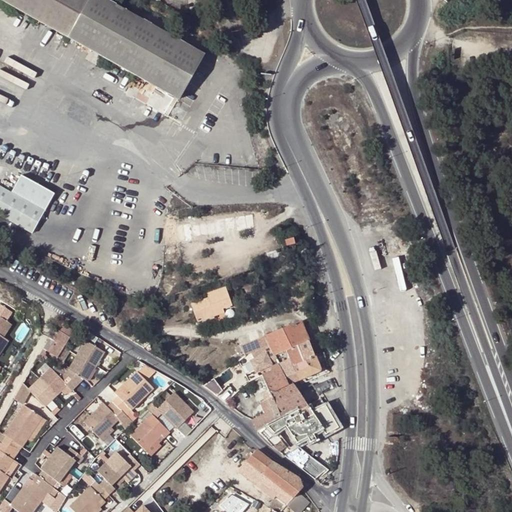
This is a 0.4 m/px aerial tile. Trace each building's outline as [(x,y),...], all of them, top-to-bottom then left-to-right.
[(1,0),(180,99),(204,57),(205,55),(106,0),(1,0)] [(241,154),(245,168),(259,164),(255,150),(241,154)] [(0,185),(0,213),(33,232),(55,194),(21,175),(12,192),(0,185)] [(175,225),(178,240),(256,229),(254,214),(175,225)] [(277,250),(275,250),(268,252),(269,258),(276,257),(276,256),(281,255),(280,251),(277,251),(277,250)] [(255,267),(233,274),(235,278),(257,272),(255,267)] [(207,293),(209,298),(192,304),(198,321),(213,316),(212,311),(223,307),(232,305),(226,287),(207,293)] [(307,292),(290,297),(294,309),(311,305),(310,304),(307,292)] [(311,305),(312,311),(319,309),(317,302),(310,304),(311,305)] [(223,307),(212,311),(213,316),(224,312),(223,307)] [(0,348),(5,341),(13,328),(0,319),(0,355),(2,352),(0,350),(0,348)] [(308,339),(300,321),(281,328),(290,348),(298,344),(299,342),(302,342),(308,339)] [(59,322),(56,328),(51,334),(48,339),(42,348),(50,353),(56,358),(66,342),(73,331),(59,322)] [(281,328),(264,335),(268,344),(274,355),(287,349),(290,348),(281,328)] [(251,352),(268,344),(264,335),(240,346),(245,355),(251,352)] [(290,348),(287,349),(293,365),(315,356),(308,339),(302,342),(299,342),(298,344),(290,348)] [(106,351),(85,340),(77,355),(98,367),(106,351)] [(0,348),(0,350),(2,352),(9,343),(5,341),(0,348)] [(268,344),(251,352),(253,356),(259,368),(246,374),(250,380),(262,375),(272,397),(260,403),(265,413),(251,420),(258,431),(308,405),(293,383),(300,379),(293,365),(287,349),(274,355),(268,344)] [(42,348),(38,354),(45,360),(50,353),(42,348)] [(77,355),(68,369),(84,379),(90,383),(98,367),(77,355)] [(300,379),(321,370),(315,356),(293,365),(300,379)] [(61,376),(50,368),(40,377),(49,386),(56,396),(69,386),(61,376)] [(84,379),(68,369),(61,376),(69,386),(72,391),(84,379)] [(49,386),(40,377),(29,388),(37,398),(46,407),(56,396),(49,386)] [(104,407),(83,426),(98,442),(109,432),(118,424),(122,428),(128,422),(126,420),(154,395),(138,377),(114,398),(118,401),(113,406),(107,411),(104,407)] [(14,400),(23,404),(30,394),(28,391),(24,383),(14,400)] [(159,422),(164,417),(171,424),(179,432),(197,416),(188,407),(178,396),(161,411),(156,406),(150,411),(155,417),(132,437),(144,450),(147,454),(158,443),(163,438),(166,441),(172,436),(165,429),(159,422)] [(21,447),(27,439),(41,417),(23,405),(3,434),(0,432),(0,442),(13,451),(18,445),(21,447)] [(325,405),(312,412),(308,405),(258,431),(274,446),(281,439),(278,435),(283,431),(282,429),(286,426),(297,443),(294,445),(296,448),(285,455),(316,478),(325,469),(302,451),(300,447),(338,428),(325,405)] [(41,417),(27,439),(31,442),(46,420),(41,417)] [(112,435),(109,432),(98,442),(101,445),(112,435)] [(9,457),(13,451),(0,442),(0,485),(6,476),(2,473),(12,459),(9,457)] [(164,449),(158,443),(147,454),(152,459),(164,449)] [(78,464),(83,458),(73,450),(69,456),(66,453),(57,447),(49,458),(41,469),(43,470),(47,473),(42,479),(39,476),(36,474),(31,481),(26,488),(23,486),(9,504),(18,511),(31,511),(56,481),(58,482),(67,472),(75,461),(78,464)] [(274,463),(257,449),(247,461),(294,497),(299,492),(303,487),(298,478),(274,463)] [(116,479),(120,475),(125,470),(130,466),(133,469),(139,464),(130,453),(124,459),(116,451),(106,461),(97,470),(104,478),(99,484),(108,494),(115,488),(111,484),(116,479)] [(16,462),(12,459),(2,473),(6,476),(16,462)] [(288,503),(294,497),(247,461),(241,467),(288,503)] [(42,479),(47,473),(43,470),(39,476),(42,479)] [(120,475),(116,479),(119,483),(129,474),(125,470),(120,475)] [(23,486),(26,488),(31,481),(28,479),(23,486)] [(99,484),(98,483),(93,487),(91,485),(70,506),(76,511),(94,511),(96,510),(100,506),(106,500),(104,498),(108,494),(99,484)] [(288,503),(287,504),(295,511),(300,511),(310,502),(299,492),(294,497),(288,503)]
